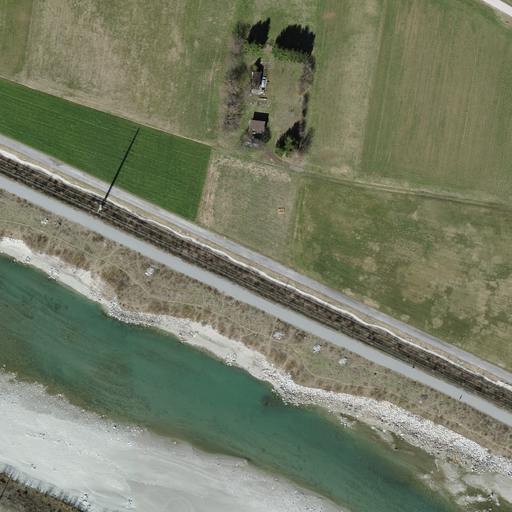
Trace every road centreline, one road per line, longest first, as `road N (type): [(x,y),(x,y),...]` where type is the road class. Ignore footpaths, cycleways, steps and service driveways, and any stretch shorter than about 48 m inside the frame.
road 1 (unclassified): [(511,421),(0,181)]
road 2 (track): [(0,139),(511,378)]
road 3 (track): [(511,207),(295,166)]
